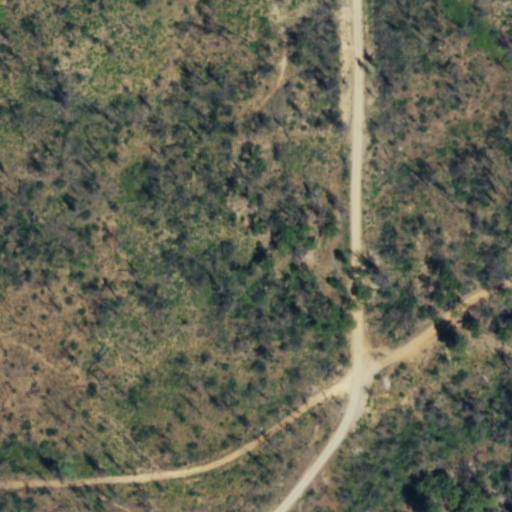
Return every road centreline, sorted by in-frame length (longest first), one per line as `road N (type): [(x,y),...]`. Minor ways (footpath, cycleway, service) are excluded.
road 1 (tertiary): [(280,511),(340,432),(362,370),(356,0)]
road 2 (residential): [(362,370),(511,283)]
